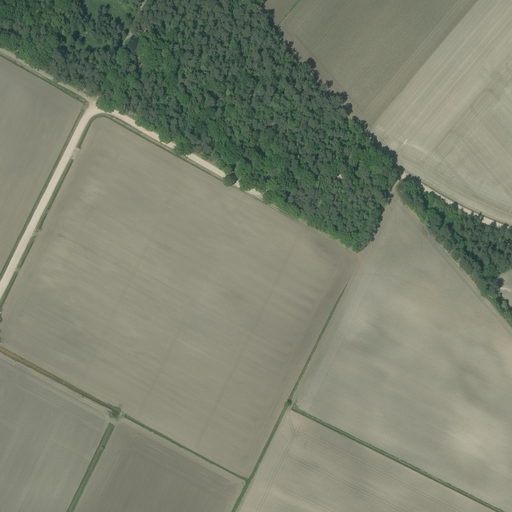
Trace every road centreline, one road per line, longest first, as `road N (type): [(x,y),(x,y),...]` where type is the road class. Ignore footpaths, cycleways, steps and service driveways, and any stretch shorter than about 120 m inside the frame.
road 1 (track): [(0,293),(95,109),(114,112),(258,193),(382,169)]
road 2 (track): [(400,175),(287,409)]
road 3 (track): [(382,169),(511,231)]
road 4 (track): [(258,193),(362,254)]
